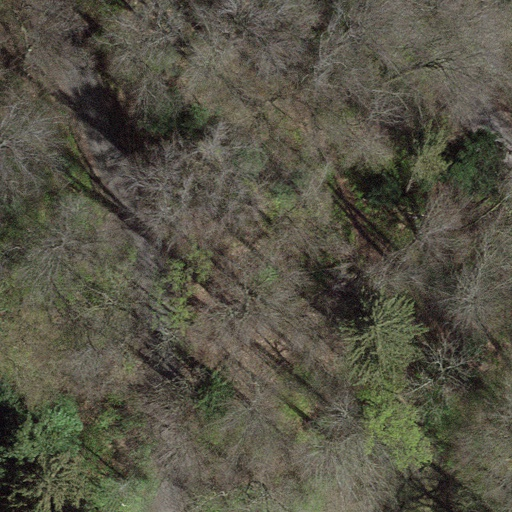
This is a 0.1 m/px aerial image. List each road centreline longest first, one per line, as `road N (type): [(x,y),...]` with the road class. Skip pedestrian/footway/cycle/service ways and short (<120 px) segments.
road 1 (track): [(33,0),(75,78),(159,302),(173,468),(165,511)]
road 2 (track): [(511,165),(390,0)]
